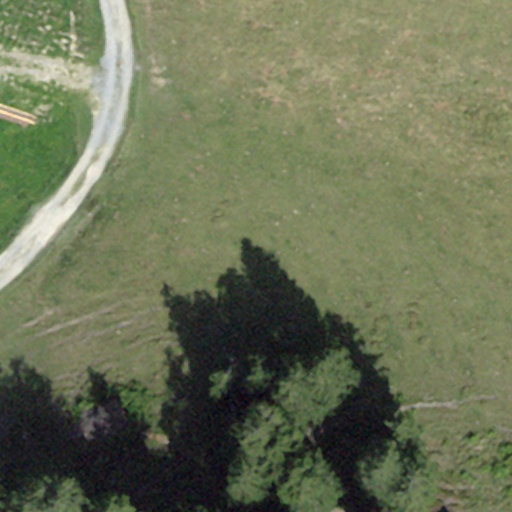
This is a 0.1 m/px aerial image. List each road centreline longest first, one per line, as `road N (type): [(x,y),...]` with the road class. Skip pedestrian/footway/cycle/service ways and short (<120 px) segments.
road 1 (track): [(0,273),(71,199),(99,150),(122,68),(112,0)]
road 2 (track): [(0,59),(119,86)]
